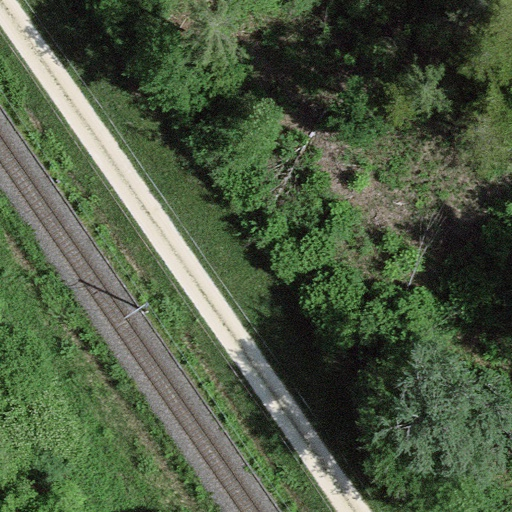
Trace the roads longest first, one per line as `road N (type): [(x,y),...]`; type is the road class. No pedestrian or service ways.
road 1 (track): [(355,511),(2,0)]
road 2 (track): [(156,511),(0,284)]
